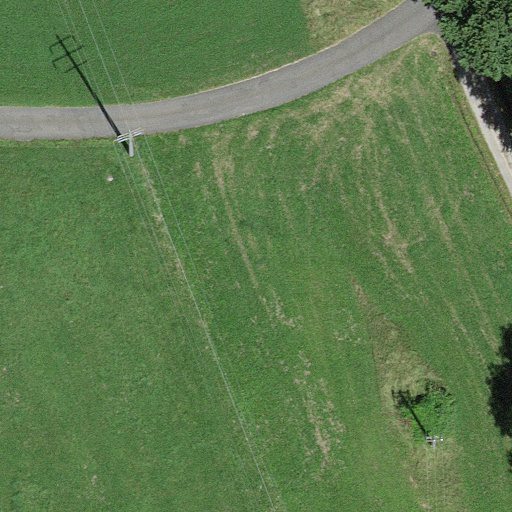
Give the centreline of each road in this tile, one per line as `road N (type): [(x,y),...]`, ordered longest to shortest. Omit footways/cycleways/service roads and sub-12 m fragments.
road 1 (unclassified): [(427,0),(317,67),(192,99),(61,117),(0,115)]
road 2 (track): [(420,8),(443,23),(511,167)]
